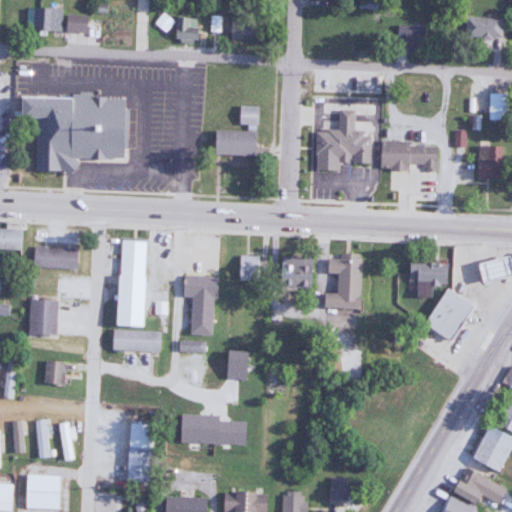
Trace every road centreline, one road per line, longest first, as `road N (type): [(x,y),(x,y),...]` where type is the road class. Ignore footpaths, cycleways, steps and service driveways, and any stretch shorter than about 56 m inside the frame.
road 1 (secondary): [(511,231),(0,201)]
road 2 (residential): [(511,69),(0,49)]
road 3 (residential): [(88,511),(102,208)]
road 4 (secondary): [(397,511),(511,321)]
road 5 (residential): [(289,216),(294,0)]
